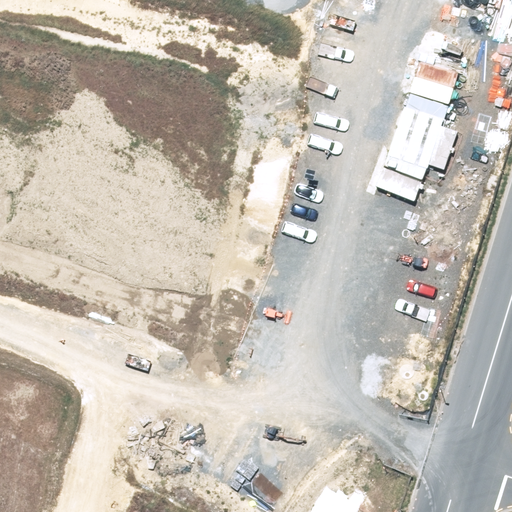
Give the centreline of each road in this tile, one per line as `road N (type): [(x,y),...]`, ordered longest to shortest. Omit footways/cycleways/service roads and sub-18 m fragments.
road 1 (unknown): [(0,324),(461,461)]
road 2 (residential): [(511,296),(461,461)]
road 3 (unknown): [(69,511),(117,359)]
